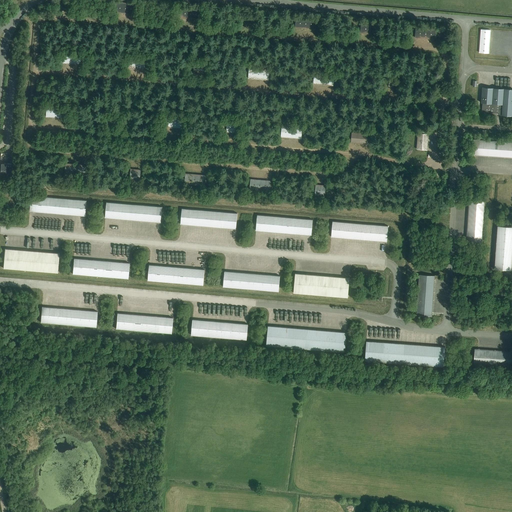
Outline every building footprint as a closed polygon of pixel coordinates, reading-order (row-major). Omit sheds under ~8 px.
[(135,14),(136,4),(116,2),(115,13),(135,14)] [(192,19),(194,19),(197,19),(199,19),(200,20),(201,10),(181,8),(180,18),(181,18),(182,18),(183,18),(186,18),(188,18),(192,19)] [(316,19),(296,18),(295,28),(315,29),(316,19)] [(371,24),(361,23),(360,33),(370,34),(371,24)] [(428,39),(429,39),(430,39),(432,39),(434,39),(435,39),(436,29),(416,28),(415,38),(416,38),(417,38),(418,38),(421,38),(422,38),(423,38),(427,39),(428,39)] [(490,30),(481,29),(479,53),(488,53),(490,30)] [(83,65),(84,65),(84,55),(64,53),(63,63),(64,63),(66,63),(69,64),(71,64),(75,64),(77,64),(81,65),(83,65)] [(141,69),(143,70),(146,70),(148,70),(149,70),(150,60),(129,59),(128,68),(129,69),(131,69),(133,69),(135,69),(137,69),(141,69)] [(205,75),(206,65),(195,64),(195,74),(205,75)] [(260,79),(262,80),(265,80),(267,80),(269,80),(269,70),(249,68),(248,78),(249,79),(251,79),(252,79),(254,79),(256,79),(260,79)] [(319,84),(321,85),(326,85),(328,85),(330,85),(331,85),(333,85),(334,86),(334,76),(314,74),(313,84),(314,84),(316,84),(317,84),(319,84)] [(511,89),(482,87),(481,103),(483,103),(483,107),(482,106),(482,112),(499,113),(499,112),(502,112),(502,115),(511,115),(511,89)] [(58,118),(60,118),(63,118),(65,118),(66,119),(67,109),(47,107),(46,117),(47,117),(48,117),(49,117),(50,117),(52,117),(54,118),(58,118)] [(178,128),(180,128),(181,128),(182,118),(162,117),(161,127),(162,127),(164,127),(166,127),(167,127),(169,127),(171,127),(173,128),(175,128),(178,128)] [(238,123),(228,122),(227,133),(237,134),(238,123)] [(300,138),(301,139),(302,129),(282,127),(281,137),(282,137),(283,137),(284,137),(287,137),(289,137),(293,138),(295,138),(298,138),(299,138),(300,138)] [(351,136),(351,139),(351,141),(351,143),(355,143),(357,143),(359,143),(367,144),(367,143),(367,141),(368,138),(368,136),(368,134),(360,134),(352,133),(352,134),(351,136)] [(428,134),(418,134),(417,149),(427,150),(428,134)] [(472,155),(511,157),(511,142),(474,140),(472,155)] [(12,173),(13,164),(2,163),(2,172),(12,173)] [(72,164),(69,164),(67,164),(66,164),(65,174),(85,175),(86,165),(85,165),(83,165),(80,165),(78,165),(76,164),(74,164),(72,164)] [(140,170),(131,169),(130,180),(140,180),(140,170)] [(186,174),(185,174),(185,184),(205,185),(206,175),(205,175),(204,175),(203,175),(201,175),(200,175),(199,175),(198,175),(193,174),(192,174),(191,174),(188,174),(187,174),(186,174)] [(252,179),(250,179),(250,189),(270,191),(271,181),(270,181),(268,181),(265,181),(263,180),(259,180),(257,180),(254,180),(252,179)] [(319,185),(317,185),(316,185),(315,195),(325,196),(325,186),(324,186),(323,186),(322,185),(320,185),(319,185)] [(86,201),(31,196),(30,211),(85,216),(86,201)] [(467,238),(467,240),(467,241),(470,241),(481,242),(484,202),(469,201),(469,202),(469,204),(468,219),(467,238)] [(162,207),(106,202),(105,218),(161,223),(162,207)] [(180,224),(236,229),(237,213),(182,209),(180,224)] [(312,219),(256,214),(255,230),(310,235),(312,219)] [(387,225),(332,221),(330,236),(385,241),(387,225)] [(494,269),(511,271),(511,255),(511,227),(497,226),(494,269)] [(59,253),(5,249),(3,268),(57,273),(59,253)] [(129,279),(131,264),(75,259),(74,275),(129,279)] [(205,286),(206,270),(151,266),(149,281),(205,286)] [(224,271),(223,287),(252,289),(255,290),(277,292),(278,292),(280,276),(224,271)] [(296,274),(295,274),(294,293),(348,297),(349,278),(348,278),(344,278),(343,278),(341,277),(339,277),(335,277),(334,277),(331,277),(330,276),(329,276),(328,276),(325,276),(324,276),(321,276),(320,276),(319,276),(317,275),(315,275),(314,275),(311,275),(310,275),(309,275),(306,274),(305,274),(303,274),(301,274),(300,274),(297,274),(296,274)] [(431,317),(435,276),(420,275),(417,316),(431,317)] [(97,328),(99,313),(43,308),(42,323),(97,328)] [(116,329),(171,334),(172,318),(117,313),(116,329)] [(247,341),(248,325),(193,321),(192,336),(247,341)] [(346,333),(268,326),(266,347),(345,352),(346,333)] [(445,347),(366,341),(365,361),(443,367),(445,347)] [(511,367),(511,352),(475,349),(474,364),(511,367)]
